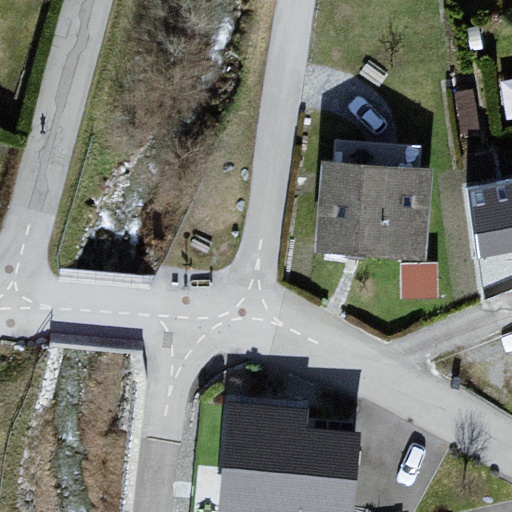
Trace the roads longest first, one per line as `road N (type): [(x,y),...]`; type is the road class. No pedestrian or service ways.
road 1 (residential): [(10,305),(87,0)]
road 2 (residential): [(252,310),(298,0)]
road 3 (residential): [(252,310),(511,448)]
road 4 (residential): [(154,511),(165,409),(187,327)]
road 5 (residential): [(10,305),(140,314),(187,327)]
road 6 (unknown): [(366,368),(483,318),(511,314)]
